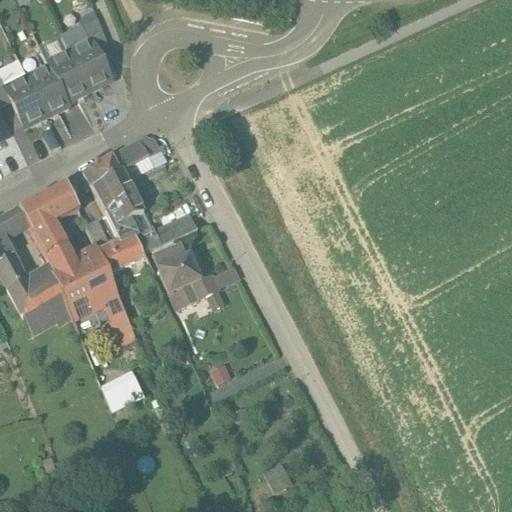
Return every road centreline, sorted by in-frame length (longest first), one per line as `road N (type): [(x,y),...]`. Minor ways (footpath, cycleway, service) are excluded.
road 1 (residential): [(163,171),(337,511)]
road 2 (unclassified): [(511,9),(407,42),(321,43)]
road 3 (residential): [(201,154),(295,113),(320,83),(321,43)]
road 4 (residential): [(149,178),(0,249)]
road 5 (residential): [(321,43),(303,83),(275,104),(199,98)]
road 6 (unclassified): [(321,43),(245,31),(175,0)]
road 7 (residential): [(199,98),(165,91),(140,103),(132,123),(149,178)]
